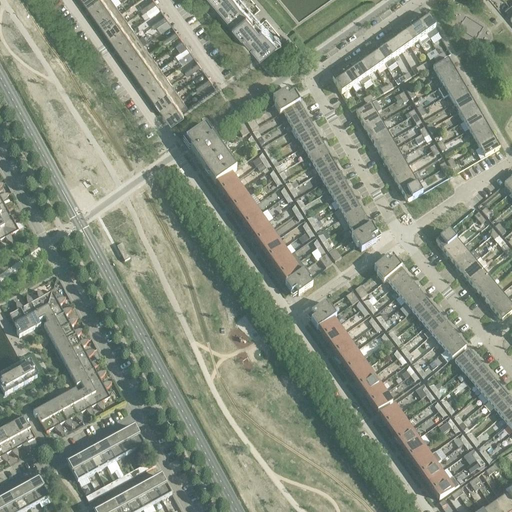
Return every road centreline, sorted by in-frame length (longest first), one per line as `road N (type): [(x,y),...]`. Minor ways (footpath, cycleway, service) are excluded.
road 1 (residential): [(428,511),(67,0)]
road 2 (residential): [(137,416),(0,158)]
road 3 (residential): [(311,84),(401,237)]
road 4 (residential): [(0,490),(137,416)]
road 5 (residential): [(401,237),(489,343)]
road 6 (residential): [(311,84),(420,0)]
road 7 (residential): [(401,237),(511,159)]
